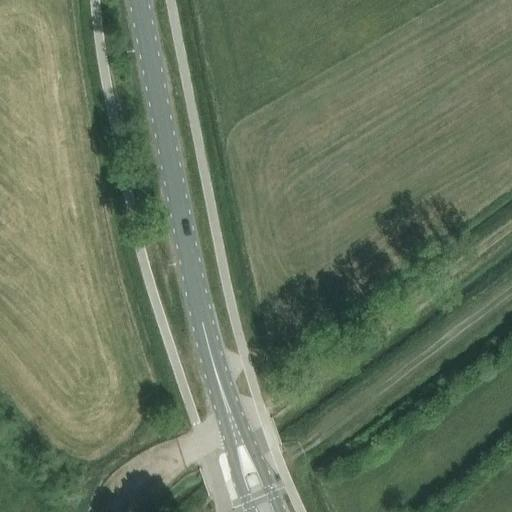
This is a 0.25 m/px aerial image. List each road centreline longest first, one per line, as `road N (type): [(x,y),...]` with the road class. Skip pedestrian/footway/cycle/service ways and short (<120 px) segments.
road 1 (secondary): [(209,351),(133,0)]
road 2 (track): [(511,224),(312,374)]
